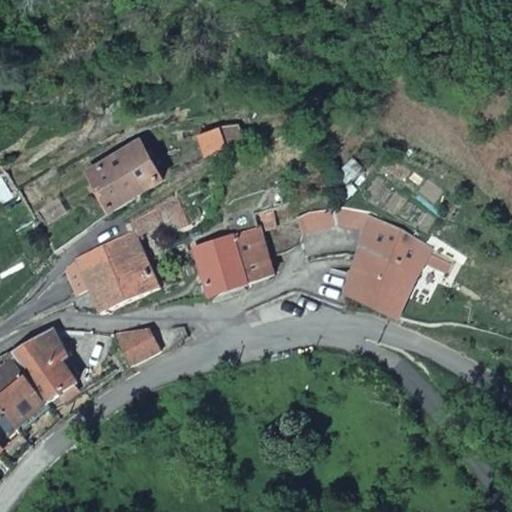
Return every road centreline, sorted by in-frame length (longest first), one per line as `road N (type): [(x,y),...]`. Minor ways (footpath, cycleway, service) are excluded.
road 1 (tertiary): [(0,507),(65,435),(153,376),(249,350)]
road 2 (unclassified): [(249,350),(210,315),(112,324),(55,319),(0,350)]
road 3 (unclassified): [(323,329),(394,360),(511,506)]
road 4 (tertiary): [(323,329),(399,335),(511,397)]
